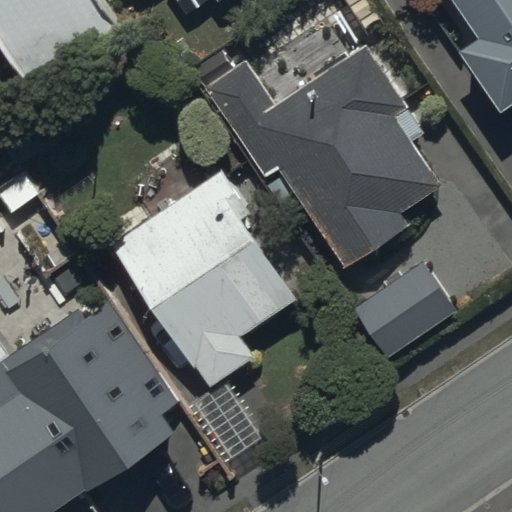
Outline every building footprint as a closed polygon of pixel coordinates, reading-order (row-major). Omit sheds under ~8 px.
[(0,0),(0,25),(40,85),(123,30),(102,0),(0,0)] [(511,0),(464,0),(488,35),(468,48),(507,107),(511,104),(511,0)] [(368,43),(277,104),(248,61),(209,87),(238,130),(280,192),(292,185),(350,271),(415,228),(405,212),(444,186),(396,115),(410,105),(368,43)] [(218,176),(118,244),(200,366),(215,388),(263,356),(248,333),(300,298),(218,176)] [(355,311),(389,362),(464,313),(429,261),(355,311)] [(0,511),(53,511),(179,428),(167,412),(182,402),(114,301),(99,311),(93,302),(0,364),(0,511)]
